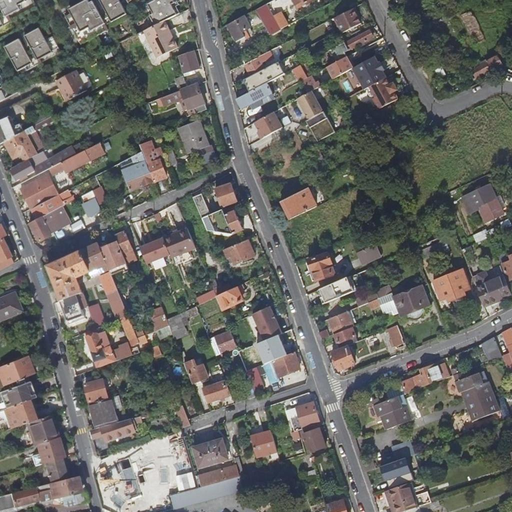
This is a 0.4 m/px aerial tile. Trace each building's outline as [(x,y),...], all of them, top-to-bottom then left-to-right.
[(0,28),(10,22),(8,19),(27,9),(27,10),(31,7),(31,8),(37,5),(34,0),(0,0),(0,5),(3,11),(0,13),(0,28)] [(127,14),(119,0),(100,0),(108,13),(102,16),(94,1),(77,11),(77,10),(66,16),(80,42),(108,27),(107,25),(127,14)] [(155,0),(149,3),(154,13),(151,14),(157,25),(165,21),(180,13),(176,7),(175,3),(178,2),(176,0),(155,0)] [(313,0),(292,0),(297,9),(314,0),(313,0)] [(267,4),(257,10),(262,19),(272,13),(267,4)] [(354,8),(336,18),(344,33),(362,23),(354,8)] [(276,18),(282,29),(289,25),(283,14),(276,18)] [(245,16),(228,25),(237,42),(246,37),(247,40),(251,37),(247,31),(252,28),(245,16)] [(157,58),(178,48),(165,21),(157,25),(144,32),(157,58)] [(6,46),(19,71),(54,52),(53,51),(60,48),(54,37),(47,40),(40,28),(26,36),(32,48),(27,51),(20,39),(6,46)] [(370,30),(346,42),(350,50),(374,38),(370,30)] [(194,70),(199,69),(194,50),(179,56),(184,74),(194,70)] [(245,64),(239,67),(243,75),(250,72),(252,76),(264,69),(261,62),(266,60),(267,62),(273,58),(270,52),(258,57),(259,58),(246,65),(245,64)] [(353,68),(353,69),(364,90),(369,87),(387,78),(383,71),(380,63),(379,63),(375,56),(353,68)] [(353,68),(348,57),(327,69),(333,79),(353,69),(353,68)] [(502,64),(498,57),(487,62),(487,63),(468,74),(472,79),(492,69),(502,64)] [(301,65),(294,69),(300,82),(302,81),(308,78),(301,65)] [(87,91),(76,71),(57,82),(68,102),(87,91)] [(308,78),(302,81),(308,93),(311,91),(321,86),(319,83),(315,85),(310,76),(308,78)] [(180,91),(187,88),(185,82),(183,77),(176,80),(180,91)] [(185,82),(187,88),(198,84),(200,83),(198,77),(185,82)] [(390,85),(387,78),(369,87),(375,98),(373,99),(378,110),(398,99),(394,92),(397,90),(394,83),(390,85)] [(268,83),(236,99),(241,108),(250,104),(273,92),(268,83)] [(205,103),(198,84),(187,88),(180,91),(171,95),(161,98),(164,106),(180,99),(184,98),(188,109),(194,107),(205,103)] [(322,112),(311,91),(308,93),(294,101),(305,122),(306,122),(317,142),(335,133),(323,112),(322,112)] [(275,97),(273,92),(250,104),(252,109),(275,97)] [(185,110),(188,109),(184,98),(180,99),(185,110)] [(207,109),(205,103),(194,107),(196,113),(207,109)] [(41,117),(44,122),(53,116),(51,112),(41,117)] [(279,130),(270,115),(251,126),(255,134),(253,135),(257,142),(266,137),(279,130)] [(5,142),(24,132),(20,125),(12,129),(7,120),(10,119),(8,117),(0,121),(0,144),(0,145),(5,142)] [(34,127),(44,122),(41,117),(31,123),(33,127),(34,127)] [(209,146),(199,120),(179,128),(189,154),(209,146)] [(24,132),(5,142),(14,159),(22,155),(25,161),(38,154),(28,135),(36,131),(34,127),(33,127),(26,131),(24,132)] [(36,131),(28,135),(38,154),(43,151),(44,151),(46,150),(36,131)] [(60,164),(50,169),(54,176),(73,166),(74,168),(97,156),(97,157),(105,153),(100,143),(85,151),(82,152),(69,159),(60,164)] [(154,182),(168,177),(161,160),(165,158),(161,148),(155,151),(152,152),(149,143),(140,146),(143,152),(147,161),(149,169),(154,182)] [(25,161),(12,168),(14,171),(13,171),(17,179),(35,170),(41,167),(44,172),(48,170),(50,169),(60,164),(69,159),(82,152),(78,144),(72,147),(48,159),(43,151),(38,154),(25,161)] [(318,149),(311,153),(316,163),(323,159),(318,149)] [(154,182),(149,169),(126,178),(131,191),(154,182)] [(22,189),(32,209),(58,195),(59,195),(53,182),(52,182),(49,176),(22,189)] [(238,201),(231,184),(215,190),(222,208),(238,201)] [(481,189),(463,197),(471,213),(481,209),(487,222),(503,214),(493,191),(490,185),(481,189)] [(101,186),(92,190),(98,204),(108,200),(101,186)] [(308,189),(284,201),(293,219),(317,207),(308,189)] [(32,209),(31,209),(36,220),(42,217),(51,212),(55,210),(60,207),(62,207),(69,203),(67,199),(72,197),(68,190),(59,195),(58,195),(32,209)] [(202,218),(211,214),(203,196),(197,198),(196,196),(193,197),(202,218)] [(293,219),(284,201),(281,202),(290,220),(293,219)] [(36,220),(31,223),(41,241),(52,235),(51,233),(71,222),(62,207),(60,207),(55,210),(51,212),(42,217),(36,220)] [(226,215),(205,224),(208,230),(224,224),(228,235),(243,229),(236,210),(226,215)] [(223,212),(203,220),(205,224),(226,215),(224,211),(223,212)] [(366,217),(358,221),(361,228),(369,224),(366,217)] [(511,222),(510,218),(501,222),(504,229),(511,224),(511,222)] [(171,257),(195,247),(187,228),(163,237),(170,254),(171,257)] [(475,234),(478,241),(489,236),(486,229),(475,234)] [(127,264),(137,260),(125,233),(116,236),(123,253),(122,253),(127,264)] [(150,262),(170,254),(163,237),(140,247),(147,264),(150,262)] [(0,270),(4,269),(14,263),(2,238),(0,239),(0,270)] [(235,264),(255,255),(248,240),(225,249),(228,258),(232,256),(235,264)] [(441,242),(423,249),(427,258),(445,250),(441,242)] [(61,301),(83,292),(78,282),(75,281),(75,280),(76,277),(78,277),(87,273),(103,266),(105,270),(106,272),(110,270),(108,267),(107,264),(101,250),(99,243),(49,266),(58,291),(61,301)] [(110,271),(127,264),(122,253),(118,243),(101,250),(107,264),(108,267),(110,270),(110,271)] [(382,256),(376,244),(362,250),(358,252),(364,265),(382,256)] [(416,252),(415,248),(405,253),(407,257),(416,252)] [(329,253),(309,260),(316,282),(337,275),(329,253)] [(504,253),(499,256),(509,281),(511,280),(511,255),(506,258),(504,253)] [(204,268),(214,264),(211,259),(202,262),(204,268)] [(103,266),(87,273),(89,277),(105,270),(103,266)] [(463,270),(435,281),(442,300),(448,298),(450,302),(467,295),(465,291),(471,289),(463,270)] [(511,294),(511,292),(506,276),(489,282),(485,272),(477,275),(482,285),(489,305),(497,302),(497,300),(511,294)] [(121,319),(129,316),(118,290),(111,273),(101,277),(119,320),(120,319),(121,319)] [(212,287),(219,284),(215,275),(208,277),(212,287)] [(326,304),(351,293),(345,278),(323,287),(327,296),(323,298),(326,304)] [(217,296),(233,289),(230,281),(214,289),(214,290),(217,296)] [(386,296),(388,300),(394,298),(394,297),(389,286),(383,288),(383,289),(386,296)] [(394,297),(394,298),(399,311),(401,316),(407,313),(409,317),(410,316),(412,317),(414,317),(415,317),(416,317),(418,317),(419,317),(420,316),(421,315),(422,314),(423,313),(423,312),(424,311),(425,310),(424,307),(430,305),(423,286),(394,297)] [(222,310),(243,300),(242,297),(246,295),(242,288),(239,290),(237,287),(233,289),(217,296),(222,310)] [(357,299),(360,306),(368,303),(369,303),(386,296),(383,289),(357,299)] [(203,303),(217,296),(214,290),(196,298),(199,305),(203,303)] [(83,292),(61,301),(64,311),(70,324),(86,318),(83,310),(88,307),(83,292)] [(0,321),(22,312),(14,294),(0,299),(0,321)] [(369,303),(368,303),(371,310),(381,306),(384,315),(392,311),(389,303),(388,300),(386,296),(369,303)] [(394,298),(388,300),(389,303),(392,311),(393,313),(399,311),(394,298)] [(64,311),(61,301),(56,303),(59,312),(64,311)] [(199,311),(205,309),(203,303),(199,305),(196,306),(199,311)] [(97,304),(88,307),(97,329),(106,325),(97,304)] [(271,306),(253,314),(264,341),(282,334),(271,306)] [(155,323),(167,319),(162,307),(150,312),(155,323)] [(348,311),(328,319),(332,328),(335,335),(352,328),(354,327),(351,319),(348,311)] [(172,332),(184,326),(179,314),(167,320),(169,325),(172,332)] [(132,346),(146,340),(145,335),(138,338),(135,332),(129,316),(121,319),(120,319),(130,342),(132,346)] [(160,338),(172,333),(172,332),(169,325),(157,330),(160,338)] [(404,338),(398,325),(387,330),(388,333),(390,332),(393,339),(391,340),(392,343),(394,342),(396,347),(404,343),(402,339),(404,338)] [(145,335),(149,334),(146,327),(135,332),(138,338),(145,335)] [(332,328),(319,333),(321,340),(335,335),(332,328)] [(352,328),(335,335),(341,349),(358,342),(352,328)] [(99,368),(138,353),(136,347),(130,349),(128,344),(121,346),(121,348),(113,351),(106,333),(104,332),(99,334),(96,329),(95,329),(86,333),(99,368)] [(511,331),(511,329),(502,333),(511,353),(511,356),(511,331)] [(222,353),(237,347),(230,331),(215,337),(222,353)] [(493,361),(504,357),(504,356),(496,337),(485,342),(493,361)] [(252,358),(269,351),(264,341),(253,346),(245,349),(246,352),(249,351),(252,358)] [(280,358),(294,352),(291,344),(277,349),(280,358)] [(155,358),(163,355),(159,346),(152,348),(155,358)] [(349,347),(333,354),(340,371),(356,364),(349,347)] [(280,377),(301,368),(294,352),(280,358),(273,361),(280,377)] [(11,381),(32,373),(26,357),(0,367),(0,393),(14,388),(11,381)] [(193,383),(208,378),(203,365),(196,368),(194,361),(188,363),(185,365),(187,371),(188,371),(193,383)] [(423,375),(402,383),(406,394),(412,392),(443,380),(450,378),(445,364),(438,366),(438,365),(422,371),(423,375)] [(452,370),(455,376),(462,373),(460,367),(452,370)] [(249,378),(256,375),(253,369),(246,371),(249,378)] [(485,386),(490,384),(485,371),(480,373),(485,386)] [(455,376),(457,382),(464,379),(462,373),(455,376)] [(464,395),(467,404),(468,403),(494,393),(490,384),(485,386),(480,373),(464,379),(457,382),(461,393),(464,392),(465,395),(464,395)] [(158,385),(173,381),(171,376),(157,380),(158,385)] [(110,386),(108,378),(86,385),(90,401),(109,396),(106,387),(110,386)] [(402,383),(401,379),(384,385),(390,401),(399,397),(404,395),(406,394),(402,383)] [(208,404),(231,395),(226,381),(202,390),(204,395),(205,395),(208,404)] [(6,408),(28,400),(35,398),(29,382),(14,388),(0,393),(6,408)] [(496,400),(496,399),(494,393),(468,403),(474,421),(501,411),(496,400)] [(404,395),(399,397),(405,414),(409,412),(411,412),(404,395)] [(390,401),(376,406),(380,418),(384,416),(385,420),(384,421),(388,430),(413,420),(409,412),(405,414),(399,397),(390,401)] [(504,397),(496,400),(501,411),(504,419),(511,416),(504,397)] [(98,429),(118,423),(111,399),(91,404),(98,429)] [(27,424),(35,421),(28,400),(6,408),(0,410),(0,420),(7,418),(11,429),(27,424)] [(321,422),(315,402),(297,407),(300,417),(292,419),(295,430),(303,428),(303,427),(321,422)] [(183,428),(191,425),(183,405),(175,408),(183,428)] [(37,445),(56,438),(48,416),(35,421),(27,424),(35,446),(37,445)] [(107,443),(137,435),(134,426),(139,424),(138,418),(118,423),(98,429),(91,431),(93,440),(105,437),(107,443)] [(324,447),(318,429),(305,434),(311,452),(324,447)] [(258,458),(270,454),(273,461),(280,459),(272,431),(251,437),(258,458)] [(56,438),(37,445),(39,454),(32,456),(35,467),(42,464),(45,464),(61,459),(64,458),(58,438),(56,438)] [(229,458),(223,439),(194,447),(200,467),(229,458)] [(417,454),(379,467),(383,479),(402,472),(399,465),(401,464),(402,465),(419,459),(417,454)] [(51,483),(67,479),(61,459),(45,464),(51,483)] [(322,481),(336,477),(331,459),(317,463),(322,481)] [(200,488),(241,477),(237,465),(196,477),(200,488)] [(407,477),(409,482),(413,481),(423,477),(421,470),(409,474),(407,477)] [(40,501),(80,491),(76,477),(67,479),(51,483),(0,496),(0,510),(37,501),(40,501)] [(175,510),(245,491),(241,477),(200,488),(171,496),(175,510)] [(414,499),(418,498),(413,481),(409,482),(409,483),(414,499)] [(392,505),(393,511),(406,511),(420,507),(422,507),(429,504),(432,503),(428,494),(418,498),(414,499),(409,483),(390,490),(395,504),(392,505)] [(328,511),(348,511),(345,500),(327,506),(328,511)]
